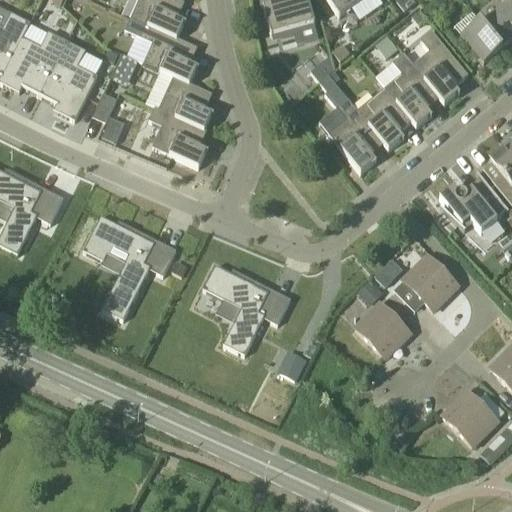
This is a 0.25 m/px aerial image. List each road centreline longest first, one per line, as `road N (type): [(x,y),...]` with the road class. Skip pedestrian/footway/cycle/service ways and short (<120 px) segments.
road 1 (secondary): [(297,480),(0,346)]
road 2 (residential): [(407,398),(470,335),(483,310),(387,202)]
road 3 (residential): [(0,121),(222,218)]
road 4 (residential): [(212,0),(245,130),(244,164),(222,218)]
road 5 (residential): [(222,218),(319,254),(387,202)]
road 6 (residential): [(387,202),(511,100)]
